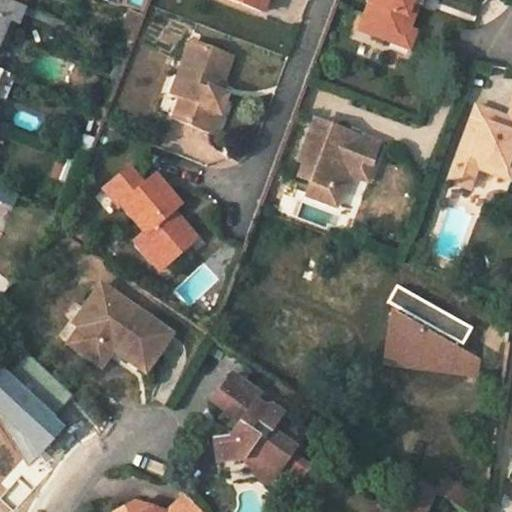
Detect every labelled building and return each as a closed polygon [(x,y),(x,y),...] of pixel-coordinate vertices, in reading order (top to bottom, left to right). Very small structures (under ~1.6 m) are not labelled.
[(0,0),(0,35),(7,16),(16,20),(23,3),(13,0),(0,0)] [(226,0),(260,14),(264,0),(226,0)] [(370,0),(362,22),(377,27),(375,34),(391,40),(395,27),(408,31),(418,2),(412,0),(370,0)] [(142,11),(129,7),(121,28),(133,33),(142,11)] [(391,40),(410,47),(414,34),(408,31),(395,27),(391,40)] [(212,79),(222,54),(182,38),(169,73),(178,77),(172,94),(167,107),(204,121),(219,81),(212,79)] [(169,73),(162,91),(172,94),(178,77),(169,73)] [(477,102),(450,176),(472,184),(479,164),(503,172),(506,166),(511,167),(511,164),(511,114),(511,118),(497,113),(499,109),(477,102)] [(311,118),(297,158),(305,161),(300,175),(315,181),(309,195),(328,202),(333,187),(342,191),(349,175),(356,178),(362,162),(371,165),(380,139),(360,131),(358,136),(311,118)] [(368,183),(374,167),(371,165),(362,162),(356,178),(368,183)] [(106,204),(129,232),(155,264),(184,239),(158,208),(165,202),(142,174),(130,184),(115,167),(92,187),(89,189),(104,206),(106,204)] [(16,191),(0,185),(0,198),(12,203),(16,191)] [(337,206),(342,191),(333,187),(328,202),(337,206)] [(121,239),(148,270),(155,264),(129,232),(121,239)] [(0,295),(8,286),(0,282),(0,295)] [(89,313),(79,327),(66,345),(91,363),(102,347),(109,352),(144,376),(173,334),(100,283),(83,307),(89,313)] [(389,313),(382,366),(476,379),(478,363),(455,350),(457,345),(461,348),(471,330),(395,287),(386,304),(404,315),(401,320),(389,313)] [(83,307),(72,323),(79,327),(89,313),(83,307)] [(102,347),(91,363),(98,368),(109,352),(102,347)] [(239,458),(268,477),(276,464),(284,451),(289,443),(280,438),(289,424),(277,416),(280,411),(269,404),(263,406),(252,398),(256,392),(225,371),(209,396),(221,404),(216,411),(229,419),(232,434),(227,441),(222,438),(205,445),(215,468),(239,458)] [(286,470),(294,456),(284,451),(276,464),(286,470)] [(297,481),(306,464),(294,456),(286,470),(283,476),(296,483),(297,481)] [(297,481),(339,503),(347,486),(306,464),(297,481)] [(432,487),(467,511),(480,511),(482,500),(442,472),(432,487)] [(417,477),(402,511),(421,511),(432,487),(417,477)] [(345,506),(355,511),(397,511),(355,489),(345,506)] [(136,501),(116,511),(199,511),(186,497),(170,511),(155,511),(153,506),(136,501)]
